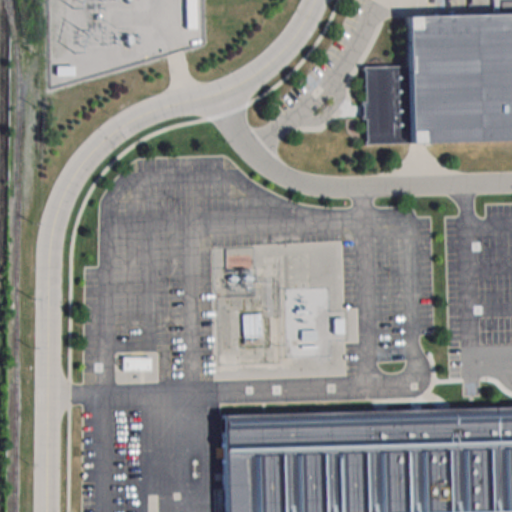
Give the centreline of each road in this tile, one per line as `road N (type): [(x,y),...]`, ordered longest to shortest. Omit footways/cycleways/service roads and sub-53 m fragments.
road 1 (tertiary): [(316,0),(278,58),(251,79),(135,118),(79,165),(50,239),(47,511)]
road 2 (residential): [(511,184),(362,188),(283,175),(255,153),(219,93)]
